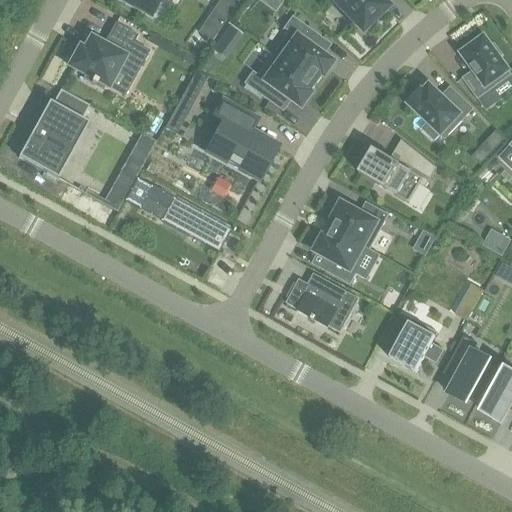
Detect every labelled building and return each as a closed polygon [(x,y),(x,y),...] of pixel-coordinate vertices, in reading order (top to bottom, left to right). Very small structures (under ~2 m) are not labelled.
[(120,0),(151,17),(160,0),(120,0)] [(233,0),(221,0),(219,4),(231,13),(238,3),(233,0)] [(260,0),(275,11),(283,0),(260,0)] [(330,0),(362,33),(388,8),(380,0),(330,0)] [(272,55),(313,84),(319,76),(322,78),(332,63),(320,54),(321,53),(316,50),(323,40),(292,18),(283,30),(288,33),(272,55)] [(91,38),(84,50),(79,48),(69,67),(86,76),(84,80),(103,90),(105,87),(108,89),(121,66),(137,75),(149,52),(133,44),(137,36),(115,25),(104,45),(91,38)] [(484,38),(462,55),(474,71),(463,80),(478,101),(511,76),(499,59),(503,57),(494,45),(491,47),(484,38)] [(225,59),(230,52),(217,42),(211,50),(225,59)] [(307,92),(313,84),(272,55),(257,76),(252,73),(243,85),(274,107),(281,97),(286,101),(287,100),(300,109),(310,95),(307,92)] [(208,73),(195,67),(172,112),(184,118),(208,73)] [(442,98),(430,87),(423,93),(422,92),(409,105),(428,124),(422,130),(435,142),(440,136),(445,140),(473,110),(451,89),(442,98)] [(82,120),(89,106),(60,90),(53,104),(49,102),(18,159),(58,180),(89,124),(82,120)] [(218,144),(212,155),(259,180),(276,149),(249,134),(256,121),(223,103),(215,117),(224,122),(219,132),(223,135),(218,144)] [(495,131),(488,139),(497,147),(504,140),(495,131)] [(391,160),(373,150),(359,174),(409,204),(420,186),(425,189),(437,170),(402,142),(391,160)] [(152,188),(137,180),(124,202),(140,211),(152,188)] [(104,201),(102,205),(117,213),(125,197),(111,189),(104,201)] [(231,231),(173,200),(161,222),(218,254),(231,231)] [(342,204),(328,228),(370,251),(389,216),(366,204),(361,214),(342,204)] [(351,286),(370,251),(328,228),(315,253),(332,262),(326,273),(351,286)] [(511,242),(492,231),(483,247),(503,258),(511,242)] [(507,283),(511,274),(511,268),(503,263),(495,277),(507,283)] [(359,300),(335,287),(330,298),(299,281),(286,305),(299,312),(299,313),(328,329),(328,328),(341,335),(359,300)] [(475,308),(462,301),(454,315),(467,322),(475,308)] [(403,339),(391,360),(417,375),(425,360),(438,366),(446,352),(434,345),(439,335),(413,320),(403,339)] [(447,369),(459,376),(452,390),(451,389),(448,395),(456,400),(456,399),(468,405),(470,401),(477,405),(497,369),(490,365),(491,363),(473,353),(478,345),(464,337),(447,369)] [(506,417),(506,416),(511,404),(511,374),(505,371),(504,373),(497,369),(477,405),(484,409),(482,413),(493,419),(492,421),(502,426),(506,417)]
